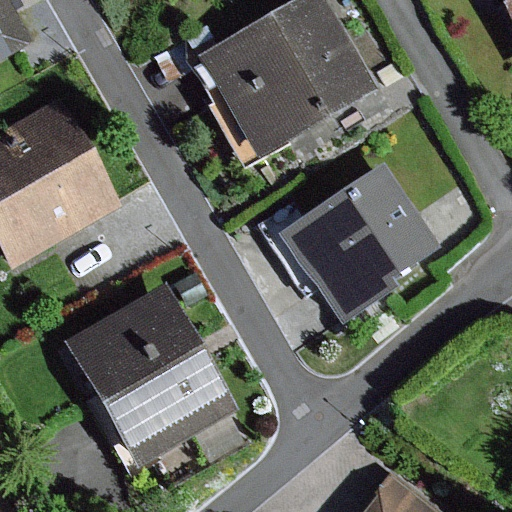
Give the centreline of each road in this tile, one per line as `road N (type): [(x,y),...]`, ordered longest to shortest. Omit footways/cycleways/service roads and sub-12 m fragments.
road 1 (residential): [(69,0),(324,425)]
road 2 (residential): [(511,267),(324,425)]
road 3 (residential): [(324,425),(225,511)]
